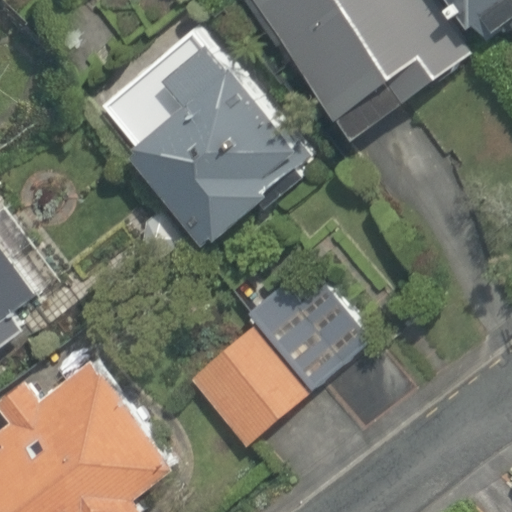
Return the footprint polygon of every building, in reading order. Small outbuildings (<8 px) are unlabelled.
[(438,0),(260,0),(369,145),(483,59),(438,0)] [(511,41),(511,0),(458,0),(500,52),(511,41)] [(167,50),(106,101),(230,251),(324,174),(223,51),(190,78),(167,50)] [(0,362),(42,331),(30,315),(56,295),(0,220),(0,362)] [(402,331),(349,271),(318,299),(289,266),(247,303),(260,318),(329,395),(402,331)] [(329,395),(260,318),(193,376),(262,454),(306,415),(329,395)] [(0,397),(0,423),(11,437),(0,445),(0,511),(168,511),(169,511),(149,486),(185,457),(108,360),(58,400),(35,370),(0,397)]
